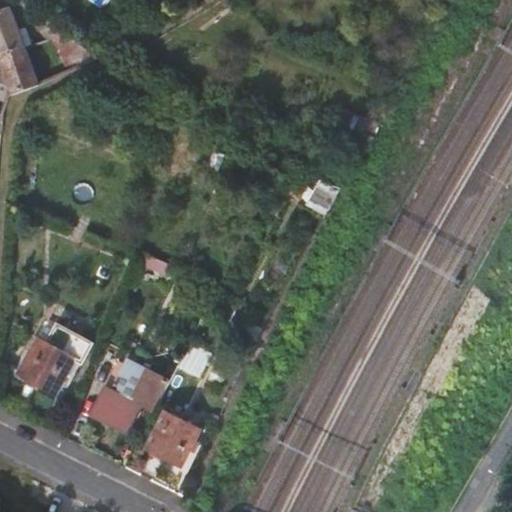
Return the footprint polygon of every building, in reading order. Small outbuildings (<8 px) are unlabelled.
[(19,8),(31,19),(36,12),(23,2),(19,8)] [(0,11),(0,53),(25,45),(12,8),(0,11)] [(36,12),(31,19),(50,37),(55,36),(65,33),(36,12)] [(55,36),(70,71),(100,58),(65,33),(55,36)] [(0,53),(0,56),(13,95),(40,85),(25,45),(0,53)] [(342,111),(337,123),(364,133),(369,120),(342,111)] [(319,179),(311,206),(334,212),(342,185),(319,179)] [(41,341),(48,344),(75,358),(68,371),(73,373),(80,362),(85,363),(95,344),(59,325),(45,317),(35,337),(41,341)] [(56,392),(68,371),(75,358),(48,344),(41,341),(23,374),(56,392)] [(205,376),(214,353),(192,344),(183,368),(205,376)] [(147,397),(159,404),(174,375),(135,355),(120,383),(112,379),(94,414),(127,433),(147,397)] [(204,431),(170,415),(152,452),(186,468),(204,431)]
